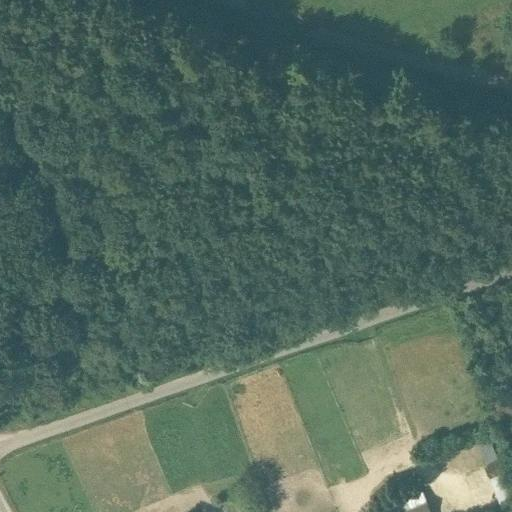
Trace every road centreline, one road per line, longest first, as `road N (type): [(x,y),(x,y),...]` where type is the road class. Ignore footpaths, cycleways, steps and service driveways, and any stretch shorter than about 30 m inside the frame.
road 1 (residential): [(0,449),(511,274)]
road 2 (track): [(225,0),(511,85)]
